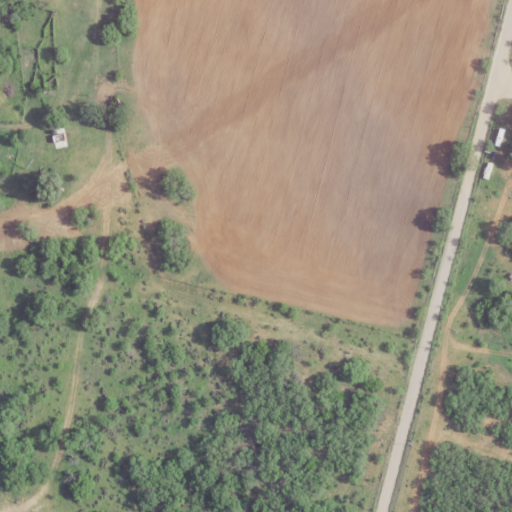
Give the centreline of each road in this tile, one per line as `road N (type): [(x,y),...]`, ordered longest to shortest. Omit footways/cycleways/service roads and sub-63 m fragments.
road 1 (residential): [(384,511),(511,16)]
road 2 (track): [(96,0),(91,69),(54,114)]
